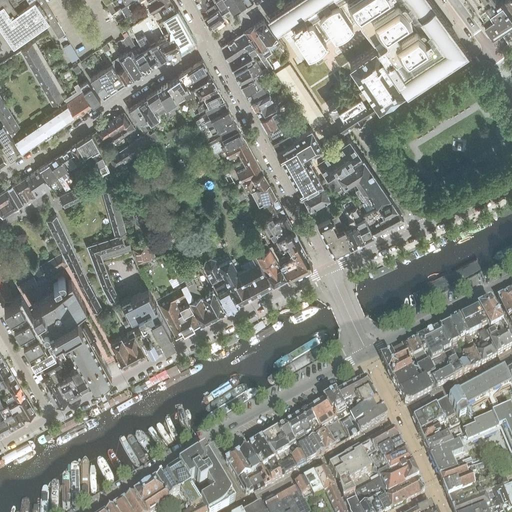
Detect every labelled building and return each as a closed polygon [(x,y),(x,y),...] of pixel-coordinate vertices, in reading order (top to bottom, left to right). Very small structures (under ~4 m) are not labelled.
[(0,0),(0,28),(12,47),(48,22),(59,37),(64,34),(43,0),(21,0),(18,2),(16,0),(0,0)] [(151,13),(170,1),(169,0),(152,0),(149,3),(146,4),(138,9),(140,12),(145,10),(148,16),(151,13)] [(193,0),(200,11),(206,7),(210,4),(214,1),(212,0),(193,0)] [(212,0),(214,1),(223,16),(232,11),(227,3),(224,0),(212,0)] [(224,0),(227,3),(232,11),(239,6),(235,0),(224,0)] [(401,87),(404,85),(405,87),(421,77),(425,75),(442,65),(446,62),(466,48),(430,0),(292,0),(284,6),(285,7),(274,14),(282,25),(279,27),(281,30),(280,30),(286,39),(287,39),(287,40),(288,40),(289,40),(290,40),(291,39),(293,39),(301,52),(305,50),(307,54),(309,53),(311,53),(312,52),(314,52),(316,51),(317,50),(319,49),(320,48),(321,47),(323,45),(324,44),(327,40),(328,39),(331,37),(336,36),(338,35),(340,34),(342,33),(344,32),(346,31),(348,29),(349,28),(351,26),(353,23),(354,22),(355,21),(356,21),(357,20),(358,19),(359,19),(383,54),(380,56),(374,48),(349,64),(361,82),(346,92),(348,95),(328,108),(342,129),(403,90),(401,87)] [(470,0),(479,11),(497,0),(470,0)] [(511,19),(511,10),(504,0),(497,0),(479,11),(494,32),(511,19)] [(156,21),(174,9),(170,1),(151,13),(156,21)] [(214,1),(210,4),(206,7),(216,21),(223,16),(214,1)] [(115,11),(110,3),(106,6),(111,14),(115,11)] [(216,21),(206,7),(200,11),(209,26),(216,21)] [(180,45),(182,44),(185,42),(185,39),(189,37),(184,27),(183,26),(183,25),(179,18),(174,9),(156,21),(151,13),(148,16),(134,24),(129,28),(138,43),(142,50),(148,45),(157,41),(165,37),(174,34),(180,45)] [(266,44),(266,45),(276,38),(263,19),(253,25),(262,39),(264,37),(268,42),(266,44)] [(128,28),(117,25),(124,37),(128,34),(125,29),(128,28)] [(259,49),(266,45),(266,44),(268,42),(264,37),(262,39),(253,25),(244,32),(252,46),(262,61),(269,70),(272,69),(265,59),(259,49)] [(252,46),(244,32),(220,47),(228,61),(252,46)] [(144,69),(145,69),(151,64),(142,50),(138,43),(134,45),(128,34),(124,37),(144,69)] [(165,37),(157,41),(166,55),(171,52),(172,51),(178,47),(180,45),(174,34),(165,37)] [(131,78),(132,77),(136,75),(144,69),(124,37),(120,40),(126,50),(122,53),(117,56),(131,78)] [(21,51),(31,69),(45,60),(34,41),(21,51)] [(158,60),(166,55),(157,41),(148,45),(158,60)] [(70,62),(78,58),(69,43),(62,47),(70,62)] [(157,60),(158,60),(148,45),(142,50),(151,64),(157,60)] [(252,46),(228,61),(234,71),(254,60),(256,64),(262,61),(252,46)] [(112,63),(112,64),(124,83),(131,78),(117,56),(111,60),(112,63)] [(51,69),(45,60),(31,69),(37,78),(51,69)] [(191,80),(193,79),(207,69),(201,60),(185,71),(191,80)] [(254,60),(234,71),(239,82),(255,73),(257,76),(269,70),(262,61),(256,64),(254,60)] [(118,87),(124,83),(112,64),(106,67),(118,87)] [(275,74),(310,127),(313,130),(318,126),(322,124),(327,120),(289,64),(284,67),(275,74)] [(97,72),(110,92),(118,87),(106,67),(97,72)] [(56,78),(51,69),(37,78),(42,87),(56,78)] [(193,79),(191,80),(185,83),(187,87),(189,90),(211,78),(207,69),(193,79)] [(62,74),(67,83),(74,79),(69,70),(62,74)] [(185,83),(191,80),(185,71),(178,75),(184,85),(185,83)] [(90,77),(103,97),(110,92),(97,72),(90,77)] [(259,82),(257,76),(255,73),(239,82),(245,92),(262,83),(261,81),(259,82)] [(187,87),(185,83),(184,85),(178,75),(166,83),(175,98),(179,106),(180,106),(178,102),(185,98),(181,90),(187,87)] [(63,91),(56,78),(42,87),(52,104),(63,98),(60,93),(63,91)] [(217,89),(211,78),(189,90),(187,87),(181,90),(185,98),(196,92),(199,97),(202,96),(203,97),(217,89)] [(86,80),(79,85),(91,105),(100,99),(86,80)] [(63,99),(66,102),(74,116),(91,105),(79,85),(77,83),(73,86),(76,90),(63,99)] [(166,83),(156,90),(166,106),(171,114),(172,116),(176,113),(174,109),(179,106),(175,98),(166,83)] [(262,83),(245,92),(250,101),(265,92),(267,91),(262,83)] [(197,107),(199,111),(205,108),(208,106),(222,98),(217,89),(203,97),(206,102),(204,104),(198,107),(197,107)] [(156,90),(145,97),(156,113),(162,109),(167,118),(172,116),(171,114),(166,106),(156,90)] [(265,94),(265,92),(250,101),(254,108),(265,103),(269,100),(266,94),(265,94)] [(136,103),(147,119),(150,122),(152,126),(155,124),(152,121),(159,116),(156,113),(145,97),(136,103)] [(227,107),(222,98),(208,106),(205,108),(208,114),(209,117),(227,107)] [(260,119),(275,111),(279,108),(274,101),(267,106),(265,103),(254,108),(260,119)] [(66,102),(57,108),(66,121),(74,116),(66,102)] [(150,122),(147,119),(136,103),(127,109),(137,125),(142,133),(146,130),(143,125),(150,122)] [(232,117),(227,107),(209,117),(208,114),(195,121),(202,136),(211,131),(222,125),(221,123),(232,117)] [(49,113),(58,127),(66,121),(57,108),(49,113)] [(0,113),(0,117),(9,132),(19,126),(8,109),(0,113)] [(260,119),(266,130),(277,124),(282,122),(280,117),(275,111),(260,119)] [(129,121),(123,112),(112,119),(119,128),(129,121)] [(41,119),(50,132),(58,127),(49,113),(41,119)] [(219,132),(221,135),(221,136),(238,127),(232,117),(221,123),(222,125),(211,131),(212,135),(219,132)] [(119,128),(112,119),(104,125),(110,134),(119,128)] [(286,120),(282,122),(277,124),(266,130),(271,139),(291,129),(286,120)] [(28,126),(38,140),(46,135),(36,122),(35,121),(28,126)] [(119,128),(124,136),(134,129),(129,121),(119,128)] [(18,155),(17,155),(16,153),(19,151),(2,125),(2,126),(0,126),(0,140),(3,144),(0,146),(9,160),(10,161),(18,155)] [(110,134),(104,125),(95,130),(101,140),(110,134)] [(30,146),(38,140),(28,126),(20,131),(30,146)] [(223,148),(227,147),(243,138),(238,127),(221,136),(221,135),(207,143),(215,159),(220,157),(217,152),(223,148)] [(293,133),(291,134),(289,135),(291,138),(275,147),(285,163),(300,193),(300,192),(321,182),(324,181),(312,159),(311,157),(310,154),(321,146),(310,127),(295,135),(293,133)] [(119,128),(110,134),(115,141),(124,136),(119,128)] [(271,139),(275,147),(291,138),(289,135),(291,134),(293,133),(291,129),(271,139)] [(21,151),(30,146),(20,131),(12,137),(21,151)] [(134,140),(140,149),(150,143),(155,140),(149,131),(144,134),(134,140)] [(105,163),(90,134),(76,143),(83,156),(91,151),(95,160),(94,160),(97,166),(98,166),(102,175),(109,172),(105,163)] [(110,134),(101,140),(106,148),(115,141),(110,134)] [(348,136),(347,137),(312,159),(324,181),(337,174),(362,157),(348,136)] [(249,147),(243,138),(227,147),(223,148),(229,158),(238,154),(249,147)] [(125,146),(131,155),(140,149),(134,140),(125,146)] [(86,160),(83,156),(76,143),(69,148),(78,165),(81,164),(86,160)] [(125,146),(117,152),(123,161),(131,155),(125,146)] [(256,161),(249,147),(238,154),(245,167),(256,161)] [(58,155),(68,174),(70,174),(68,171),(78,165),(69,148),(58,155)] [(117,152),(109,157),(108,157),(114,166),(123,161),(117,152)] [(68,174),(58,155),(48,162),(57,176),(63,186),(66,192),(71,189),(64,176),(68,174)] [(372,198),(375,203),(388,196),(362,157),(337,174),(342,183),(344,186),(354,179),(360,188),(355,191),(363,202),(368,200),(372,198)] [(245,167),(236,172),(245,191),(250,189),(256,187),(268,182),(256,161),(245,167)] [(63,186),(57,176),(48,162),(39,168),(48,182),(54,178),(59,188),(63,186)] [(39,168),(26,176),(36,197),(51,188),(51,187),(48,182),(39,168)] [(321,182),(300,192),(309,209),(329,198),(326,193),(331,191),(342,183),(337,174),(324,181),(321,182)] [(59,195),(64,206),(106,186),(101,175),(71,189),(66,192),(59,195)] [(26,176),(11,186),(17,196),(22,204),(22,205),(36,197),(26,176)] [(256,187),(250,189),(258,205),(264,202),(275,195),(268,182),(256,187)] [(126,232),(116,198),(113,187),(101,190),(114,235),(126,232)] [(18,206),(8,188),(0,193),(0,216),(1,218),(19,208),(18,206)] [(238,201),(244,198),(242,193),(235,196),(238,201)] [(353,243),(364,237),(356,218),(363,215),(357,205),(360,203),(354,193),(341,200),(345,208),(343,209),(348,219),(341,222),(344,227),(353,243)] [(275,195),(264,202),(268,210),(279,203),(275,195)] [(390,199),(388,196),(375,203),(372,198),(368,200),(372,208),(367,211),(362,202),(360,203),(357,205),(363,215),(367,221),(395,206),(390,199)] [(279,203),(268,210),(270,214),(271,213),(274,217),(284,211),(282,207),(279,203)] [(395,206),(367,221),(374,232),(403,217),(395,206)] [(511,208),(494,216),(497,223),(511,216),(511,208)] [(270,214),(259,220),(264,227),(275,221),(281,232),(292,226),(289,220),(284,211),(274,217),(271,213),(270,214)] [(316,222),(327,243),(339,236),(336,229),(344,227),(341,222),(336,212),(329,215),(316,222)] [(61,251),(68,264),(71,270),(72,270),(78,284),(93,311),(102,307),(87,280),(73,249),(56,214),(46,220),(55,238),(60,249),(61,251)] [(374,232),(367,221),(363,215),(356,218),(364,237),(374,232)] [(491,219),(453,236),(456,244),(495,227),(491,219)] [(264,233),(257,220),(250,224),(255,232),(264,233)] [(275,221),(264,227),(272,241),(276,241),(279,246),(273,249),(274,250),(278,258),(288,275),(300,269),(302,268),(310,264),(311,261),(310,259),(306,252),(304,249),(297,235),(292,226),(281,232),(275,221)] [(344,227),(336,229),(339,236),(327,243),(333,253),(349,245),(353,243),(344,227)] [(86,245),(91,257),(100,253),(102,259),(131,250),(129,244),(125,246),(121,234),(86,245)] [(259,260),(273,283),(286,276),(280,266),(279,266),(266,242),(262,244),(260,241),(259,242),(261,245),(257,247),(260,253),(256,256),(259,260)] [(245,277),(254,293),(273,283),(259,260),(256,256),(260,253),(257,247),(261,245),(259,242),(248,248),(255,262),(238,271),(242,279),(245,277)] [(443,242),(399,261),(403,270),(446,250),(443,242)] [(146,245),(132,249),(137,263),(150,260),(146,245)] [(511,246),(493,256),(497,264),(511,256),(511,246)] [(47,277),(68,264),(61,251),(32,269),(38,279),(45,275),(47,277)] [(238,271),(230,256),(228,252),(216,259),(210,257),(204,260),(203,266),(211,282),(223,276),(226,281),(224,283),(226,286),(229,285),(230,284),(239,301),(254,293),(245,277),(242,279),(238,271)] [(102,259),(100,253),(91,257),(102,287),(109,301),(118,297),(111,282),(104,266),(102,259)] [(481,261),(455,275),(460,284),(486,270),(481,261)] [(187,266),(213,315),(225,309),(213,288),(206,292),(194,270),(200,267),(197,262),(187,266)] [(390,263),(363,275),(366,282),(393,270),(390,263)] [(189,302),(200,322),(213,315),(187,266),(185,268),(186,270),(175,275),(180,286),(189,302)] [(2,304),(3,303),(18,295),(15,289),(10,292),(0,273),(0,301),(2,304)] [(17,286),(18,288),(21,293),(32,287),(31,284),(36,281),(33,276),(17,286)] [(46,288),(26,299),(47,334),(60,327),(81,364),(91,383),(94,381),(99,379),(111,373),(107,365),(77,310),(85,305),(70,279),(67,281),(67,282),(66,282),(66,283),(66,284),(64,285),(62,283),(63,283),(64,283),(64,282),(64,281),(64,280),(64,279),(64,278),(63,278),(62,278),(61,278),(60,278),(57,279),(53,280),(45,285),(46,288)] [(446,278),(414,295),(419,305),(451,288),(446,278)] [(216,291),(226,309),(239,301),(230,284),(229,285),(226,286),(224,283),(218,286),(216,282),(212,284),(216,291)] [(187,329),(200,322),(189,302),(180,286),(166,293),(187,329)] [(160,346),(174,338),(148,289),(130,297),(129,295),(119,299),(131,322),(135,329),(141,342),(147,353),(160,346)] [(160,297),(155,289),(151,291),(156,299),(175,336),(187,329),(166,293),(160,297)] [(326,305),(329,306),(356,294),(356,291),(326,305)] [(511,292),(497,300),(508,321),(511,318),(511,292)] [(18,295),(3,303),(3,304),(4,304),(9,313),(7,313),(7,314),(11,321),(13,320),(16,325),(14,326),(21,338),(23,337),(26,342),(23,343),(30,355),(49,344),(48,342),(18,295)] [(483,322),(496,316),(490,305),(489,305),(489,304),(488,304),(487,305),(481,308),(480,308),(478,310),(477,310),(483,322)] [(487,329),(483,322),(477,310),(471,313),(480,333),(487,329)] [(460,323),(468,339),(480,333),(471,313),(458,320),(460,323)] [(366,316),(339,328),(339,332),(368,318),(366,316)] [(504,329),(496,316),(483,322),(487,329),(489,332),(497,328),(500,331),(504,329)] [(457,320),(448,325),(459,344),(464,341),(468,348),(472,346),(468,339),(460,323),(459,324),(457,320)] [(457,345),(459,344),(448,325),(417,341),(424,353),(429,363),(449,353),(453,361),(456,367),(466,363),(462,355),(457,345)] [(127,336),(123,338),(135,359),(145,354),(139,343),(141,342),(135,329),(126,333),(127,336)] [(511,348),(511,343),(509,339),(504,329),(500,331),(502,336),(499,337),(500,338),(498,339),(506,352),(511,348)] [(493,333),(485,337),(496,357),(506,352),(498,339),(500,338),(499,337),(496,339),(493,333)] [(118,369),(135,359),(123,338),(120,335),(109,341),(119,359),(114,361),(118,369)] [(477,338),(481,345),(488,361),(496,357),(485,337),(484,335),(477,338)] [(415,357),(424,353),(417,341),(408,344),(415,357)] [(51,343),(49,344),(30,355),(34,362),(55,351),(51,343)] [(398,350),(405,365),(407,364),(411,362),(410,359),(413,358),(417,366),(410,369),(411,372),(429,363),(424,353),(415,357),(408,344),(407,345),(398,350)] [(488,361),(481,345),(473,349),(481,366),(488,361)] [(34,362),(40,373),(53,365),(64,358),(60,349),(55,351),(34,362)] [(466,363),(470,371),(470,372),(481,366),(473,349),(462,355),(466,363)] [(398,368),(405,365),(398,350),(391,353),(398,368)] [(380,359),(391,382),(411,372),(410,369),(409,369),(407,364),(405,365),(398,368),(391,353),(389,354),(380,359)] [(449,353),(429,363),(435,374),(418,384),(418,386),(425,382),(430,394),(453,380),(448,371),(450,370),(447,364),(453,361),(449,353)] [(53,365),(40,373),(46,385),(55,380),(59,378),(55,372),(62,368),(59,363),(65,360),(64,358),(53,365)] [(55,372),(59,378),(68,395),(81,388),(71,370),(71,369),(70,370),(65,360),(59,363),(62,368),(55,372)] [(0,374),(10,370),(5,361),(0,363),(0,374)] [(448,371),(453,380),(470,371),(466,363),(456,367),(453,361),(447,364),(450,370),(448,371)] [(411,372),(391,382),(398,395),(418,384),(435,374),(429,363),(411,372)] [(511,363),(503,369),(511,387),(511,386),(511,363)] [(71,370),(81,388),(91,383),(81,364),(71,369),(71,370)] [(493,399),(500,394),(510,389),(503,369),(477,383),(457,394),(469,414),(476,410),(486,403),(493,399)] [(10,370),(0,374),(0,386),(5,384),(15,379),(10,370)] [(46,385),(56,402),(68,395),(59,378),(55,380),(46,385)] [(366,391),(370,389),(365,379),(365,378),(349,386),(355,397),(366,391)] [(10,393),(20,388),(15,379),(5,384),(10,393)] [(419,400),(430,394),(425,382),(418,386),(418,384),(398,395),(404,405),(408,406),(419,400)] [(349,386),(334,395),(340,406),(355,397),(349,386)] [(15,400),(24,395),(20,388),(10,393),(15,400)] [(347,417),(350,416),(373,403),(377,401),(371,389),(366,392),(366,391),(355,397),(340,406),(347,417)] [(470,417),(457,394),(448,400),(460,421),(470,417)] [(340,406),(334,395),(322,402),(331,416),(333,414),(337,423),(339,425),(351,418),(350,416),(347,417),(340,406)] [(18,411),(23,420),(35,414),(25,397),(9,406),(13,413),(18,411)] [(0,413),(9,428),(23,420),(18,411),(13,413),(9,406),(7,403),(3,406),(0,400),(0,413)] [(351,418),(355,425),(382,410),(377,401),(377,402),(373,404),(373,403),(350,416),(351,418)] [(436,407),(435,407),(443,424),(445,423),(448,430),(459,425),(446,401),(437,406),(436,407)] [(331,416),(322,402),(306,412),(319,432),(320,431),(328,426),(329,428),(337,423),(333,414),(331,416)] [(413,422),(419,435),(435,428),(443,424),(435,407),(414,419),(413,422)] [(429,457),(434,468),(439,478),(456,471),(463,468),(460,461),(453,465),(448,454),(460,449),(460,448),(499,431),(511,460),(511,413),(509,407),(505,408),(495,413),(473,423),(474,426),(462,432),(466,439),(463,440),(452,446),(429,457)] [(360,434),(384,420),(385,416),(382,410),(355,425),(360,434)] [(312,436),(319,432),(306,412),(299,417),(312,436)] [(0,432),(9,428),(0,413),(0,432)] [(312,436),(299,417),(292,421),(303,441),(306,445),(314,440),(312,436)] [(359,434),(360,434),(355,425),(351,418),(339,425),(348,441),(349,440),(350,439),(357,435),(359,434)] [(303,441),(292,421),(284,426),(295,446),(303,441)] [(443,424),(435,428),(419,435),(424,445),(440,437),(447,434),(443,424)] [(300,454),(295,446),(284,426),(276,431),(291,458),(300,454)] [(374,454),(394,443),(398,440),(393,430),(368,443),(369,445),(374,454)] [(291,458),(276,431),(269,436),(285,464),(291,461),(293,459),(300,455),(300,454),(291,458)] [(312,436),(314,440),(324,455),(335,448),(325,432),(322,434),(320,431),(319,432),(312,436)] [(440,437),(424,445),(429,457),(452,446),(463,440),(461,435),(450,440),(447,434),(440,437)] [(285,464),(269,436),(261,441),(273,460),(278,469),(282,466),(285,464)] [(306,445),(315,460),(324,455),(314,440),(306,445)] [(400,453),(404,451),(399,440),(394,443),(374,454),(375,456),(380,464),(400,453)] [(273,460),(261,441),(249,448),(262,468),(264,467),(265,468),(268,467),(266,464),(273,460)] [(300,455),(305,465),(315,460),(306,445),(303,441),(295,446),(300,454),(300,455)] [(369,445),(359,451),(358,450),(343,458),(343,459),(328,467),(339,485),(342,498),(352,494),(354,493),(349,484),(370,472),(365,462),(369,459),(375,456),(374,454),(369,445)] [(249,476),(255,474),(259,471),(247,449),(238,455),(249,476)] [(199,503),(200,505),(204,511),(219,511),(235,503),(203,451),(178,466),(188,483),(193,479),(199,488),(206,483),(213,494),(200,502),(199,503)] [(410,465),(404,452),(400,454),(400,453),(380,464),(375,456),(369,459),(379,479),(406,467),(410,465)] [(238,482),(249,476),(238,455),(225,463),(238,482)] [(291,461),(296,470),(305,465),(300,455),(293,459),(291,461)] [(278,469),(273,460),(266,464),(268,467),(271,473),(267,475),(269,479),(271,484),(281,478),(276,470),(278,469)] [(439,478),(442,488),(487,471),(484,465),(485,465),(482,460),(463,468),(456,471),(439,478)] [(282,466),(287,475),(296,470),(291,461),(285,464),(282,466)] [(418,479),(412,468),(411,465),(406,467),(379,479),(354,493),(352,494),(358,507),(366,502),(368,505),(377,500),(384,496),(397,490),(406,485),(413,482),(418,479)] [(188,483),(178,466),(166,474),(189,511),(200,505),(199,503),(200,502),(188,483)] [(281,478),(287,475),(282,466),(278,469),(276,470),(281,478)] [(328,491),(334,488),(324,468),(318,472),(328,491)] [(244,479),(253,494),(271,484),(268,480),(269,479),(267,475),(265,473),(264,473),(262,470),(259,471),(255,474),(249,476),(244,479)] [(491,480),(487,471),(442,488),(444,493),(447,499),(489,481),(491,480)] [(328,491),(318,472),(312,475),(322,494),(322,495),(324,493),(328,491)] [(188,511),(189,511),(166,474),(155,481),(168,504),(172,511),(188,511)] [(322,494),(312,475),(303,480),(309,492),(313,499),(322,494)] [(248,496),(253,494),(244,479),(238,482),(237,482),(245,495),(246,496),(248,496)] [(397,490),(405,504),(413,499),(417,497),(424,493),(418,479),(413,482),(406,485),(397,490)] [(309,492),(303,480),(294,484),(301,497),(309,492)] [(155,511),(168,504),(155,481),(133,495),(143,511),(155,511)] [(451,510),(493,491),(489,481),(447,499),(451,510)] [(511,483),(493,491),(451,510),(452,510),(452,511),(474,511),(494,504),(497,511),(506,511),(511,509),(511,483)] [(308,511),(302,499),(299,501),(293,488),(287,491),(297,511),(308,511)] [(345,511),(334,488),(328,491),(324,493),(333,511),(345,511)] [(384,496),(392,511),(405,504),(397,490),(384,496)] [(297,511),(287,491),(275,497),(280,506),(277,507),(279,511),(297,511)] [(360,511),(358,507),(352,494),(342,498),(348,511),(360,511)] [(143,511),(133,495),(124,501),(131,511),(143,511)] [(383,511),(389,511),(392,511),(384,496),(377,500),(383,511)] [(275,497),(268,501),(274,511),(279,511),(277,507),(280,506),(275,497)] [(371,511),(383,511),(377,500),(368,505),(371,511)] [(131,511),(124,501),(123,502),(120,504),(114,508),(116,511),(131,511)] [(274,511),(268,501),(263,504),(267,511),(274,511)] [(371,511),(368,505),(366,502),(358,507),(360,511),(371,511)]
